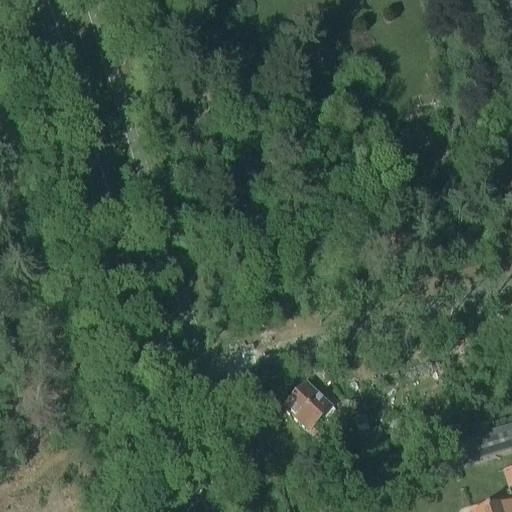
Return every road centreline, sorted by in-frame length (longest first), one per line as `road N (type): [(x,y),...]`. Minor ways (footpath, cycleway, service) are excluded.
road 1 (primary): [(206,511),(47,0)]
road 2 (residential): [(205,375),(511,282)]
